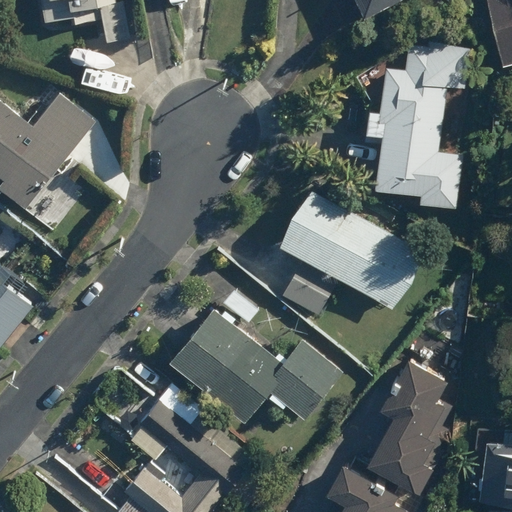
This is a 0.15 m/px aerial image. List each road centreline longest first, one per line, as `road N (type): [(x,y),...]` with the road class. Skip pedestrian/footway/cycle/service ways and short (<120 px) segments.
road 1 (residential): [(203,127),(162,221),(0,435)]
road 2 (unknown): [(3,431),(100,511)]
